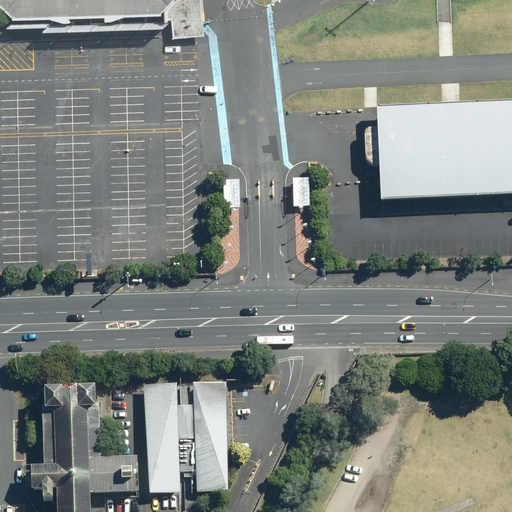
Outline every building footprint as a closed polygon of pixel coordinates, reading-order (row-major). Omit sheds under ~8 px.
[(3,0),(20,17),(167,13),(174,5),(177,0),(3,0)] [(177,0),(174,5),(177,40),(210,38),(207,22),(205,0),(177,0)] [(362,46),(354,46),(355,85),(364,84),(362,46)] [(378,171),(380,204),(486,198),(511,197),(511,105),(450,109),(375,113),(376,131),(372,131),(368,131),(365,133),(363,136),(365,162),(368,166),(372,168),(378,168),(378,171)] [(309,181),(292,181),(293,209),(309,208),(309,181)] [(238,182),(223,183),(224,211),(239,211),(238,182)] [(155,219),(155,226),(201,224),(201,217),(155,219)] [(333,237),(324,236),(322,259),(331,260),(333,237)] [(136,250),(117,251),(118,260),(136,259),(136,250)] [(61,384),(46,385),(46,404),(42,404),(43,417),(47,416),(48,464),(33,464),(33,470),(28,470),(28,486),(36,486),(36,489),(44,489),(44,498),(55,497),(55,488),(59,487),(59,511),(91,511),(91,491),(139,489),(138,454),(100,456),(98,401),(96,401),(95,383),(88,384),(88,380),(61,381),(61,384)] [(183,381),(159,382),(161,486),(186,485),(186,466),(206,466),(206,483),(228,482),(226,380),(202,380),(202,403),(183,403),(183,381)]
